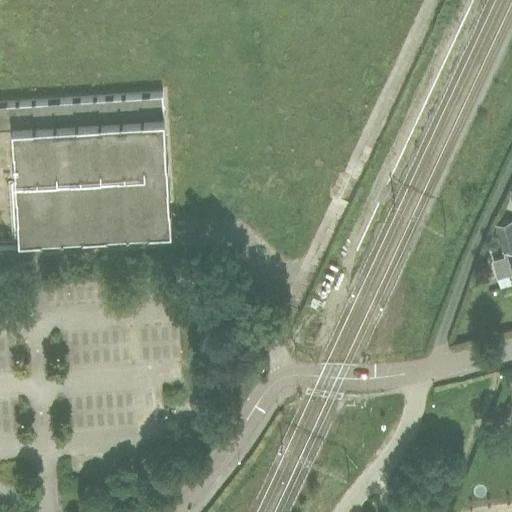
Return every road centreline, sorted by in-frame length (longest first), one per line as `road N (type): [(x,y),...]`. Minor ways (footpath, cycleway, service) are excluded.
road 1 (residential): [(172,511),(274,383),(428,371)]
road 2 (unclassified): [(428,371),(406,439),(345,511)]
